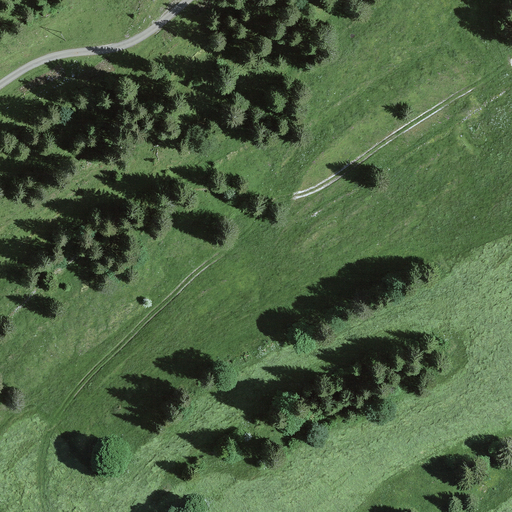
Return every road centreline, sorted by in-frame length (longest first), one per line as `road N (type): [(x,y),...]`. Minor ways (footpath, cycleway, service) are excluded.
road 1 (track): [(276,193),(334,173),(441,96),(511,59)]
road 2 (unclassified): [(190,0),(131,44),(45,58),(0,85)]
